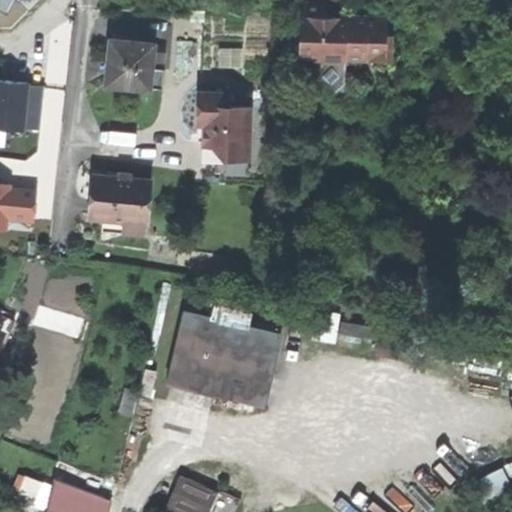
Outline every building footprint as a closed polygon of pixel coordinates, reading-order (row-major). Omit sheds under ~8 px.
[(0,0),(0,16),(13,23),(24,0),(0,0)] [(346,80),(347,58),(367,59),(367,53),(385,54),(391,48),(391,36),(386,31),(386,18),(347,17),(347,19),(333,19),(325,19),(326,5),(301,4),(300,56),(313,56),(320,65),(313,71),(313,80),(330,98),(346,80)] [(108,82),(165,89),(167,68),(152,68),(154,44),(132,42),(114,40),(108,82)] [(23,127),(27,85),(28,82),(12,81),(0,79),(0,127),(22,130),(23,127)] [(27,85),(23,127),(40,129),(44,87),(27,85)] [(205,156),(249,157),(251,106),(230,105),(230,93),(200,92),(198,122),(207,122),(206,135),(205,156)] [(146,233),(150,182),(126,179),(97,177),(93,218),(104,218),(103,231),(146,233)] [(9,184),(0,182),(0,228),(10,230),(11,219),(33,221),(36,191),(13,189),(9,188),(9,184)] [(214,303),(211,316),(246,324),(248,311),(214,303)] [(246,324),(211,316),(183,310),(167,383),(208,392),(265,404),(281,331),(246,324)] [(0,352),(1,352),(15,322),(0,314),(0,352)] [(169,503),(188,511),(212,511),(224,488),(184,470),(169,503)] [(9,496),(16,499),(25,475),(19,473),(9,496)] [(16,499),(33,506),(43,482),(25,475),(16,499)] [(50,485),(43,482),(33,506),(47,510),(50,485)]
